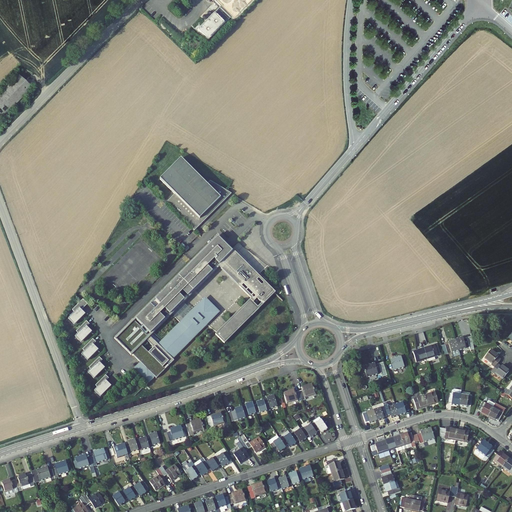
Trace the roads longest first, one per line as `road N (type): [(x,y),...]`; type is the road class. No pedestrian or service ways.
road 1 (residential): [(0,205),(81,427)]
road 2 (residential): [(269,222),(238,205),(106,340)]
road 3 (residential): [(137,511),(346,443)]
road 4 (residential): [(137,0),(0,140)]
road 5 (tertiary): [(81,427),(255,368)]
road 6 (residential): [(357,440),(443,414),(497,436)]
